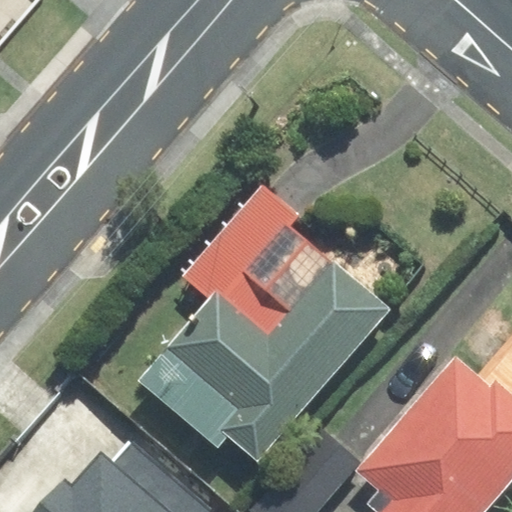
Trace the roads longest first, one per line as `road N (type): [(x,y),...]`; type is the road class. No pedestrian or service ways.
road 1 (tertiary): [(169,56),(148,129),(0,295)]
road 2 (tertiary): [(0,187),(90,85),(169,56)]
